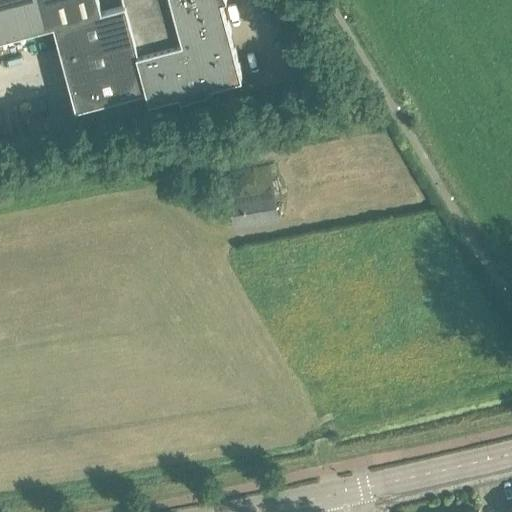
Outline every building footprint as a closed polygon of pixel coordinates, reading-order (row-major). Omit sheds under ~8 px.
[(0,0),(0,35),(10,33),(1,0),(0,0)] [(1,0),(10,33),(55,21),(57,20),(51,0),(1,0)] [(51,0),(57,20),(102,8),(101,6),(99,0),(51,0)] [(102,8),(57,20),(55,21),(77,104),(147,86),(138,50),(124,0),(123,0),(101,6),(102,8)] [(223,0),(124,0),(138,50),(231,26),(223,0)] [(231,26),(138,50),(147,86),(147,85),(151,97),(243,73),(231,26)] [(235,224),(279,216),(273,179),(229,186),(235,224)]
